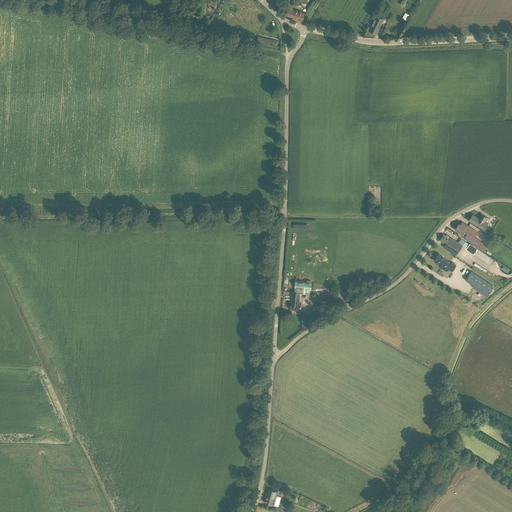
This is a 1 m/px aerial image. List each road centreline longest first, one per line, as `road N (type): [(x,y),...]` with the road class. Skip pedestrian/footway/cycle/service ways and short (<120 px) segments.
road 1 (track): [(0,218),(454,216)]
road 2 (unclassified): [(271,365),(285,214),(287,60),(304,28)]
road 3 (unclassified): [(271,365),(307,333),(394,284),(464,209),(511,201)]
road 4 (tertiary): [(511,37),(370,42),(304,28)]
road 5 (unclassified): [(248,511),(264,449),(271,365)]
